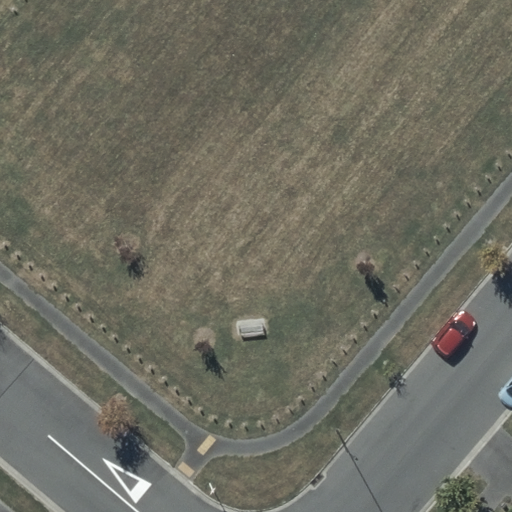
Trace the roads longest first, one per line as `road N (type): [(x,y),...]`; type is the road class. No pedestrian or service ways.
road 1 (residential): [(355,511),(511,327)]
road 2 (residential): [(0,393),(140,511)]
